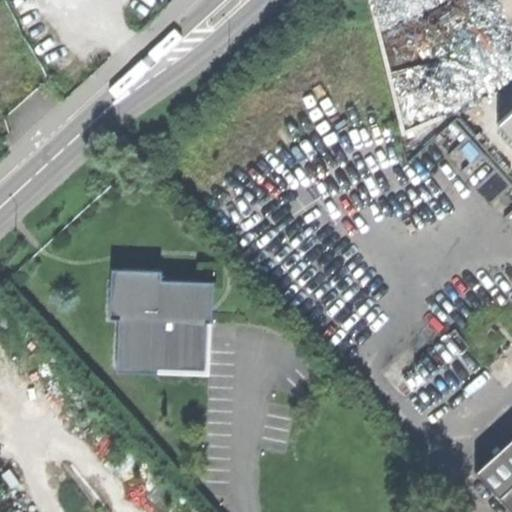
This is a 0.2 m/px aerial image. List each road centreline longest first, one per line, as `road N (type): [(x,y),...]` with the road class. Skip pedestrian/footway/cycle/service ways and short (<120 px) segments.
road 1 (secondary): [(50,158),(259,0)]
road 2 (secondary): [(212,0),(50,158)]
